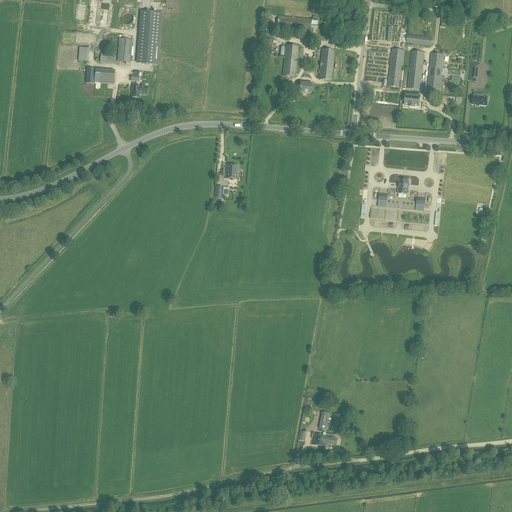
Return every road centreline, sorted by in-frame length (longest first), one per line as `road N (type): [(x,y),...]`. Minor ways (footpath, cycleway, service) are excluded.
road 1 (track): [(7,511),(511,440)]
road 2 (tertiary): [(353,133),(177,127),(43,189),(0,199)]
road 3 (tertiary): [(511,145),(353,133)]
road 4 (unclassified): [(353,133),(368,0)]
